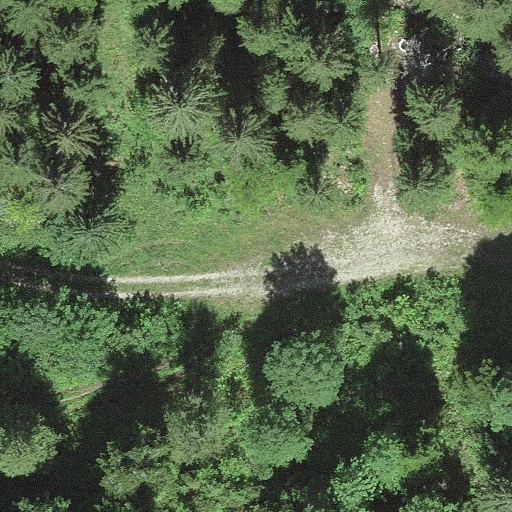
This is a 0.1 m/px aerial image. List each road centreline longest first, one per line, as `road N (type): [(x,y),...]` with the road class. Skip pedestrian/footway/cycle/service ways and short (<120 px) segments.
road 1 (track): [(0,272),(184,292),(388,261),(511,265)]
road 2 (track): [(253,286),(214,335),(164,373),(99,397),(0,414)]
